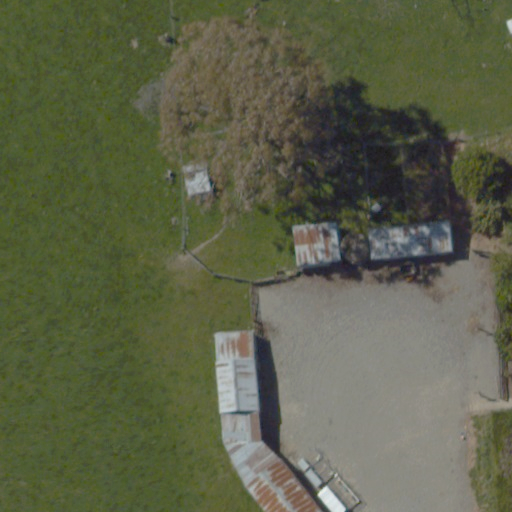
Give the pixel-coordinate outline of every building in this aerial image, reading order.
[(304,212),(305,258),(353,257),(352,211),(304,212)] [(380,215),(381,248),(466,247),(466,213),(380,215)] [(266,398),(263,323),(226,325),(229,400),(266,398)] [(422,397),(423,439),(474,438),(473,396),(422,397)] [(338,511),(341,511),(274,429),(235,460),(276,511),(338,511)]
